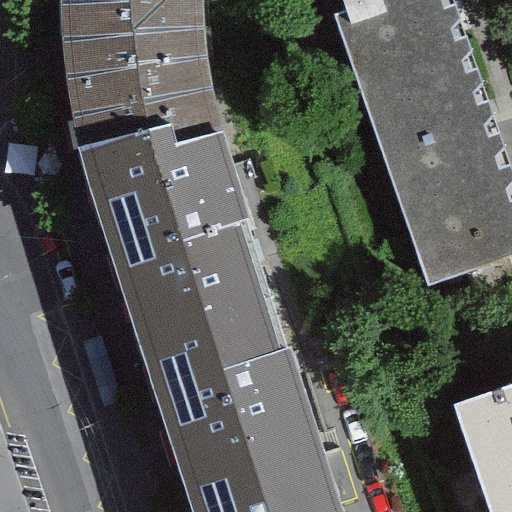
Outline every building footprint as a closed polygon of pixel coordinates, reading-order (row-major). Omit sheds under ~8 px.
[(56,0),(56,5),(64,54),(88,131),(221,89),(203,31),(202,0),(56,0)] [(341,8),(440,283),(511,257),(511,115),(509,108),(511,106),(511,85),(501,90),(497,78),(507,74),(500,55),(490,59),(485,45),(496,41),(489,22),(478,26),(474,13),(484,9),(480,0),(363,0),(341,8)] [(355,511),(221,89),(88,131),(208,511),(355,511)] [(511,493),(511,352),(454,371),(494,499),(511,493)] [(511,511),(511,493),(494,499),(498,511),(511,511)]
